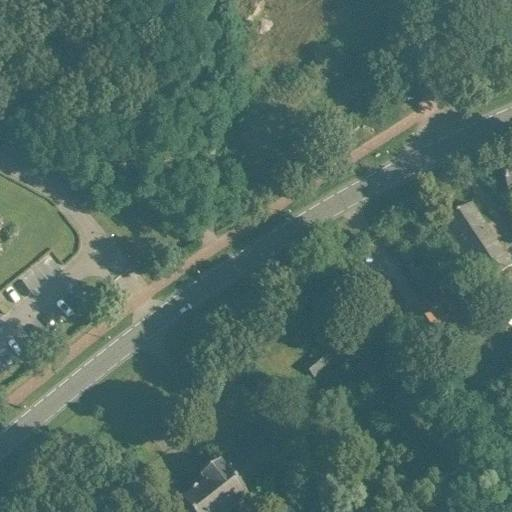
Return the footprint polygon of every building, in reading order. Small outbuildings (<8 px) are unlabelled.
[(511,162),(500,166),(508,195),(511,193),(511,162)] [(201,178),(219,187),(226,173),(208,164),(201,178)] [(511,267),(471,205),(443,223),(484,285),(511,267)] [(414,326),(435,355),(453,342),(433,313),(414,326)] [(325,345),(300,367),(311,380),(336,358),(325,345)] [(212,465),(204,471),(203,476),(200,478),(203,482),(180,500),(189,511),(230,511),(247,499),(291,465),(265,431),(221,465),(220,463),(216,466),(212,465)]
